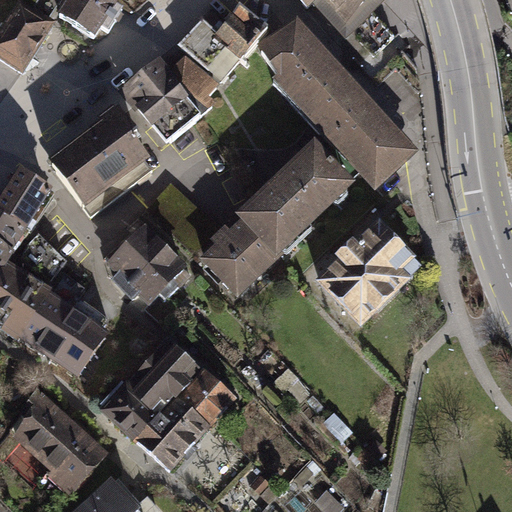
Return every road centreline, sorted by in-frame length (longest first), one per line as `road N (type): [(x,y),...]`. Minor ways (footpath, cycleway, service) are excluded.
road 1 (primary): [(451,0),(493,239)]
road 2 (residential): [(0,151),(180,0)]
